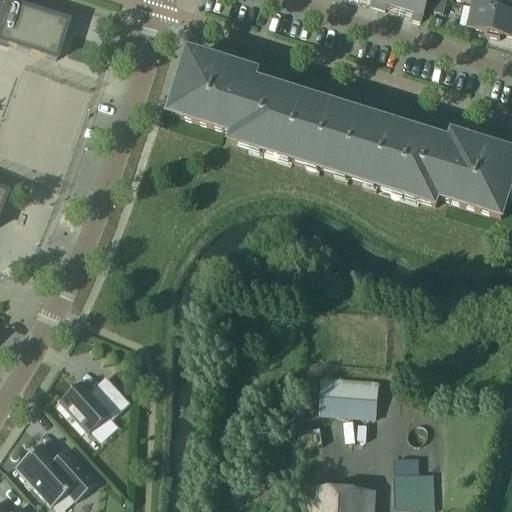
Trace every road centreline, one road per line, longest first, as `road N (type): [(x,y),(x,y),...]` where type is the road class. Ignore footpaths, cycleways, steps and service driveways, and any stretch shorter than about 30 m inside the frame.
road 1 (residential): [(0,407),(55,314),(109,185),(163,0)]
road 2 (residential): [(511,73),(274,0)]
